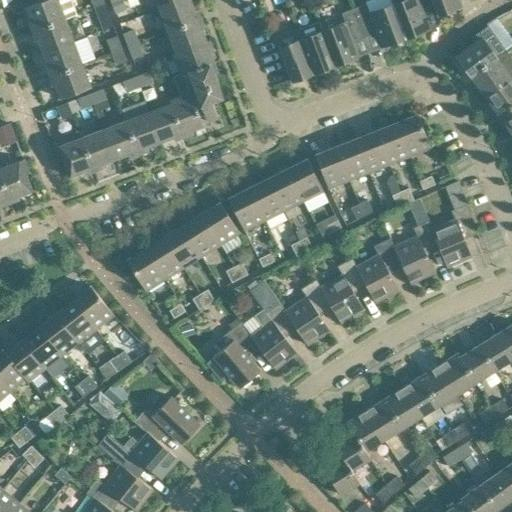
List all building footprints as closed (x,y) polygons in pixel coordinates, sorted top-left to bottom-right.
[(31,21),(28,22),(32,31),(35,30),(65,18),(57,0),(44,0),(26,7),(31,21)] [(126,10),(122,0),(113,0),(111,1),(116,14),(126,10)] [(155,0),(158,9),(181,0),(155,0)] [(194,10),(190,0),(181,0),(158,9),(167,31),(201,18),(197,9),(194,10)] [(434,6),(432,0),(390,0),(393,5),(405,38),(429,29),(422,10),(433,6),(434,6)] [(459,0),(432,0),(434,6),(433,6),(437,15),(461,6),(459,0)] [(114,26),(105,3),(95,7),(104,30),(114,26)] [(405,38),(393,5),(369,14),(366,4),(354,8),(363,33),(374,29),(381,47),(405,38)] [(352,37),(363,33),(354,8),(341,13),(345,23),(322,31),(335,64),(359,56),(352,37)] [(65,18),(35,30),(32,31),(35,40),(38,39),(43,53),(73,41),(65,18)] [(201,29),(204,28),(201,18),(167,31),(175,54),(172,55),(209,41),(209,40),(206,41),(201,29)] [(335,64),(322,31),(319,22),(297,31),(300,39),(313,73),(335,64)] [(505,50),(488,27),(472,39),(475,42),(456,56),(464,68),(462,69),(468,77),(496,57),(505,50)] [(313,73),(300,39),(297,31),(296,28),(274,37),(291,81),(313,73)] [(123,34),(128,46),(139,42),(134,30),(123,34)] [(107,40),(111,52),(122,48),(117,36),(107,40)] [(73,41),(43,53),(48,67),(45,68),(49,77),(52,76),(82,64),(73,41)] [(210,41),(209,41),(172,55),(180,75),(173,78),(180,97),(170,100),(171,103),(184,137),(184,136),(183,132),(190,130),(203,125),(183,74),(188,73),(201,105),(222,97),(210,65),(214,63),(206,43),(210,41)] [(143,55),(139,42),(128,46),(132,59),(143,55)] [(127,61),(122,48),(111,52),(116,65),(127,61)] [(484,95),(509,76),(511,74),(511,59),(505,50),(496,57),(468,77),(474,85),(476,84),(484,95)] [(82,64),(52,76),(49,77),(52,85),(55,84),(60,98),(90,87),(82,64)] [(148,72),(136,77),(140,87),(152,82),(148,72)] [(511,74),(509,76),(484,95),(492,107),(490,108),(496,116),(511,103),(511,74)] [(140,87),(136,77),(124,81),(127,92),(140,87)] [(103,90),(90,94),(94,104),(107,100),(103,90)] [(94,104),(90,94),(78,99),(82,109),(94,104)] [(149,112),(145,102),(122,111),(126,120),(139,154),(148,150),(147,147),(160,142),(149,112)] [(67,103),(57,107),(62,119),(72,115),(67,103)] [(171,103),(149,112),(160,142),(173,137),(174,140),(184,137),(171,103)] [(511,103),(496,116),(502,124),(504,123),(511,133),(511,103)] [(417,114),(397,122),(410,156),(430,148),(417,114)] [(126,120),(103,129),(115,159),(128,154),(129,157),(139,154),(126,120)] [(410,156),(397,122),(376,130),(389,164),(410,156)] [(103,129),(81,138),(93,171),(102,168),(101,164),(115,159),(103,129)] [(389,164),(376,130),(356,139),(369,172),(389,164)] [(81,138),(54,148),(59,161),(63,160),(69,177),(83,171),(84,175),(93,171),(81,138)] [(369,172),(356,139),(335,147),(349,180),(369,172)] [(349,180),(335,147),(315,155),(328,188),(349,180)] [(24,159),(0,168),(0,177),(9,203),(19,199),(18,196),(31,191),(25,174),(29,173),(24,159)] [(307,159),(287,169),(303,201),(323,191),(307,159)] [(303,201),(287,169),(267,179),(284,211),(303,201)] [(419,181),(423,189),(434,184),(431,176),(419,181)] [(0,177),(0,204),(1,206),(9,203),(0,177)] [(284,211),(267,179),(248,188),(264,221),(284,211)] [(264,221),(248,188),(228,198),(244,231),(264,221)] [(408,188),(400,192),(405,204),(413,200),(408,188)] [(405,204),(400,192),(391,196),(396,207),(405,204)] [(367,200),(359,204),(365,216),(373,212),(367,200)] [(239,233),(220,202),(201,214),(220,244),(239,233)] [(365,216),(359,204),(351,208),(357,220),(365,216)] [(455,219),(432,229),(431,230),(440,249),(447,267),(471,256),(464,239),(478,233),(466,204),(451,211),(455,219)] [(220,244),(201,214),(182,226),(201,256),(220,244)] [(341,228),(337,220),(325,225),(329,234),(341,228)] [(427,255),(440,249),(431,230),(432,229),(428,220),(412,227),(416,236),(394,246),(402,266),(410,284),(435,272),(427,255)] [(201,256),(182,226),(164,237),(183,268),(201,256)] [(183,268),(164,237),(145,249),(164,279),(183,268)] [(307,237),(298,241),(304,252),(312,249),(307,237)] [(389,273),(402,266),(394,246),(390,238),(374,246),(378,255),(356,267),(355,267),(366,286),(375,302),(398,289),(389,273)] [(304,252),(298,241),(290,245),(296,256),(304,252)] [(164,279),(145,249),(127,260),(146,291),(164,279)] [(274,261),(270,253),(258,259),(262,267),(274,261)] [(354,293),(366,286),(355,267),(356,267),(352,258),(337,266),(342,275),(319,287),(331,306),(340,322),(363,309),(354,293)] [(241,263),(233,267),(239,279),(247,275),(241,263)] [(239,279),(233,267),(226,271),(231,283),(239,279)] [(319,314),(331,306),(319,287),(314,278),(300,288),(306,296),(285,311),(297,329),(307,345),(329,330),(319,314)] [(297,329),(285,311),(280,303),(263,280),(249,290),(263,310),(254,316),(262,327),(252,335),(251,336),(259,347),(275,369),(296,353),(285,338),(297,329)] [(73,300),(95,328),(113,315),(90,285),(89,286),(90,287),(73,300)] [(207,289),(200,294),(207,305),(214,300),(207,289)] [(207,305),(200,294),(192,298),(199,310),(207,305)] [(73,300),(57,313),(79,341),(95,328),(73,300)] [(169,310),(174,318),(185,311),(180,304),(169,310)] [(57,313),(40,326),(62,355),(79,341),(57,313)] [(248,356),(259,347),(251,336),(252,335),(241,321),(218,341),(224,348),(207,362),(221,380),(228,375),(239,388),(260,371),(248,356)] [(511,323),(497,333),(511,357),(511,323)] [(40,326),(22,340),(44,368),(62,355),(40,326)] [(511,359),(511,357),(497,333),(478,345),(494,371),(511,359)] [(22,340),(6,353),(26,376),(26,377),(29,381),(44,368),(22,340)] [(494,371),(478,345),(460,356),(476,382),(494,371)] [(6,353),(3,349),(0,351),(0,378),(11,391),(26,377),(26,376),(6,353)] [(125,351),(117,356),(125,367),(132,362),(125,351)] [(143,361),(151,370),(159,362),(151,353),(143,361)] [(476,382),(460,356),(458,353),(439,364),(458,394),(476,382)] [(125,367),(117,356),(110,361),(117,372),(125,367)] [(458,394),(439,364),(421,376),(439,405),(458,394)] [(89,375),(82,381),(90,391),(97,386),(89,375)] [(439,405),(421,376),(402,388),(420,417),(439,405)] [(0,378),(0,400),(11,391),(0,378)] [(90,391),(82,381),(75,386),(83,397),(90,391)] [(115,381),(104,393),(117,405),(128,394),(115,381)] [(420,417),(402,388),(383,399),(402,429),(420,417)] [(91,401),(101,410),(110,400),(100,391),(100,392),(91,401)] [(136,421),(148,432),(158,441),(168,431),(181,444),(200,425),(171,396),(153,415),(147,408),(136,421)] [(402,429),(383,399),(365,411),(383,441),(402,429)] [(503,399),(491,406),(497,416),(509,409),(503,399)] [(61,405),(54,411),(62,421),(69,416),(61,405)] [(497,416),(491,406),(479,414),(485,424),(497,416)] [(62,421),(54,411),(47,416),(55,427),(62,421)] [(383,441),(365,411),(346,422),(353,433),(369,459),(371,458),(366,451),(383,441)] [(504,418),(498,422),(504,432),(510,429),(504,418)] [(466,422),(454,430),(460,439),(472,432),(466,422)] [(504,432),(498,422),(492,426),(499,436),(504,432)] [(25,425),(18,431),(26,442),(33,436),(25,425)] [(499,436),(492,426),(480,433),(487,443),(499,436)] [(460,439),(454,430),(443,437),(449,446),(460,439)] [(26,442),(18,431),(11,437),(19,447),(26,442)] [(158,441),(148,432),(138,443),(132,438),(113,459),(120,465),(137,478),(146,466),(160,479),(178,459),(158,441)] [(369,459),(353,433),(334,445),(342,457),(358,483),(360,482),(352,469),(369,459)] [(467,442),(455,449),(461,459),(473,452),(467,442)] [(29,461),(38,452),(31,446),(22,455),(29,461)] [(431,447),(420,456),(428,465),(438,456),(431,447)] [(461,459),(455,449),(443,456),(450,466),(461,459)] [(44,458),(38,452),(29,461),(35,467),(44,458)] [(417,474),(428,465),(420,456),(410,465),(417,474)] [(358,483),(342,457),(324,469),(340,495),(358,483)] [(511,460),(496,472),(511,495),(511,460)] [(152,489),(137,478),(120,465),(105,484),(98,479),(87,493),(95,498),(112,510),(121,499),(136,510),(152,489)] [(55,475),(65,483),(71,476),(60,468),(55,475)] [(430,470),(425,475),(432,484),(438,479),(430,470)] [(511,499),(511,495),(496,472),(478,485),(496,510),(511,499)] [(432,484),(425,475),(419,479),(427,488),(432,484)] [(398,476),(387,484),(394,493),(404,484),(398,476)] [(427,488),(419,479),(414,483),(422,492),(427,488)] [(422,492),(414,483),(409,488),(417,497),(422,492)] [(384,501),(394,493),(387,484),(377,493),(384,501)] [(493,511),(496,510),(478,485),(461,497),(462,500),(471,511),(493,511)] [(0,511),(12,511),(20,504),(3,490),(0,492),(0,511)] [(115,511),(112,510),(95,498),(84,511),(115,511)] [(471,511),(462,500),(445,511),(444,511),(471,511)] [(354,511),(371,511),(372,511),(365,503),(354,511)]
